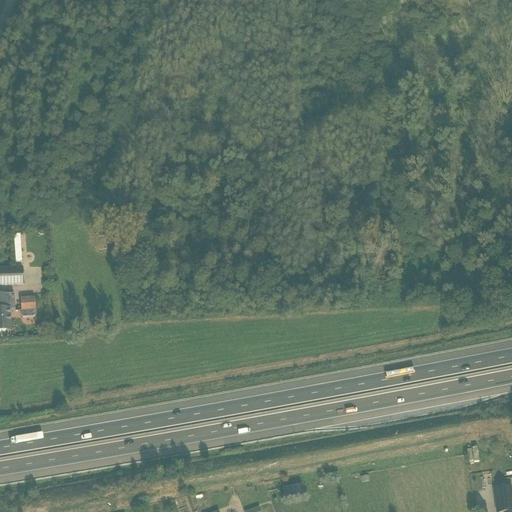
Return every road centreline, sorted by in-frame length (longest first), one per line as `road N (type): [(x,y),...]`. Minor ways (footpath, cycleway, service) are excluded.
road 1 (motorway): [(0,469),(511,376)]
road 2 (motorway): [(511,356),(0,448)]
road 3 (track): [(511,324),(0,413)]
